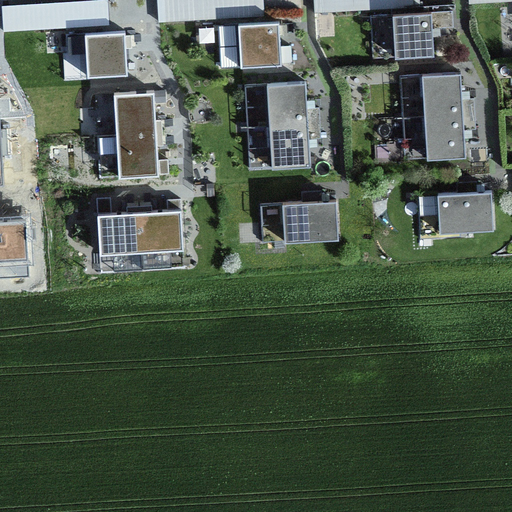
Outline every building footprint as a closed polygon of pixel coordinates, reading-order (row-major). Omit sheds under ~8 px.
[(265,15),(263,0),(157,0),(158,20),(265,15)] [(419,0),(314,0),(315,11),(420,4),(419,0)] [(394,52),(434,50),(433,35),(431,7),(392,9),(394,52)] [(238,18),(241,64),(281,62),(280,43),(279,16),(238,18)] [(68,75),(128,73),(127,42),(126,31),(66,33),(68,75)] [(422,69),(427,158),(467,156),(465,134),(463,96),(461,67),(422,69)] [(267,79),(271,167),(311,165),(309,141),(308,102),(306,77),(267,79)] [(157,124),(155,85),(115,87),(117,130),(96,131),(98,176),(160,172),(158,139),(157,124)] [(479,186),(437,188),(439,228),(495,225),(493,185),(479,186)] [(324,195),(282,197),(285,237),(338,234),(336,194),(324,195)] [(100,271),(185,267),(182,207),(148,209),(130,210),(97,212),(100,271)]
